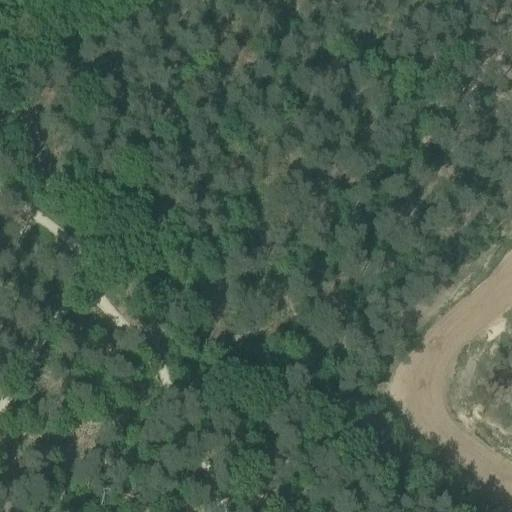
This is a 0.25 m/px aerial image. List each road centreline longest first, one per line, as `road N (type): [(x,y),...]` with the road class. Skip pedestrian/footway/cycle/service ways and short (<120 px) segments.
road 1 (track): [(231,511),(183,431),(162,367),(82,287),(41,332),(0,411)]
road 2 (track): [(82,287),(59,237),(0,180)]
